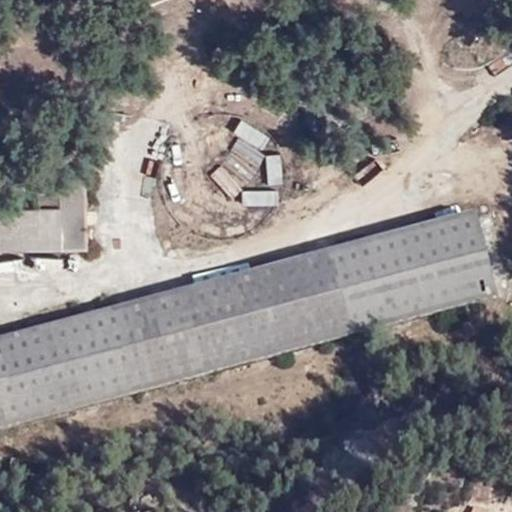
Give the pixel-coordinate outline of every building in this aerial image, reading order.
[(170,0),(120,0),(128,17),(171,1),(170,0)] [(268,0),(244,0),(242,2),(254,17),(272,4),(268,0)] [(433,9),(433,0),(423,0),(423,8),(433,9)] [(0,253),(80,254),(58,181),(58,196),(39,195),(38,214),(0,213),(0,253)] [(58,181),(80,254),(84,254),(83,181),(58,181)] [(477,243),(497,228),(492,214),(471,218),(477,243)] [(354,334),(477,243),(471,218),(311,263),(98,320),(118,398),(354,334)] [(511,289),(511,286),(497,228),(477,243),(491,297),(511,289)] [(491,297),(477,243),(354,334),(404,322),(491,297)] [(59,268),(60,256),(33,255),(32,267),(59,268)] [(0,351),(20,426),(118,398),(98,320),(0,347),(0,351)] [(0,430),(20,426),(0,351),(0,430)]
